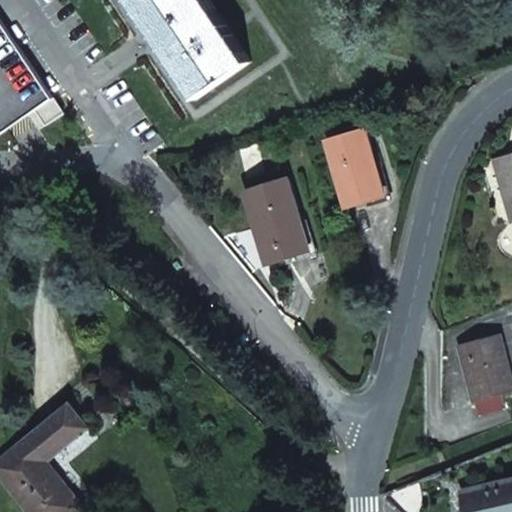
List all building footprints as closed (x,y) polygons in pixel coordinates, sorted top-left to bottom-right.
[(263,53),(226,0),(145,0),(208,91),(263,53)] [(52,116),(0,37),(0,131),(29,113),(38,125),(52,116)] [(346,197),(384,185),(365,120),(327,132),(346,197)] [(511,211),(511,210),(511,148),(497,152),(511,211)] [(269,255),(310,243),(290,173),(247,185),(269,255)] [(500,388),(511,384),(511,381),(496,336),(458,350),(479,412),(505,403),(500,388)] [(80,511),(85,508),(84,507),(47,461),(89,427),(71,405),(0,461),(0,474),(30,511),(80,511)] [(511,511),(511,478),(467,489),(472,511),(511,511)]
